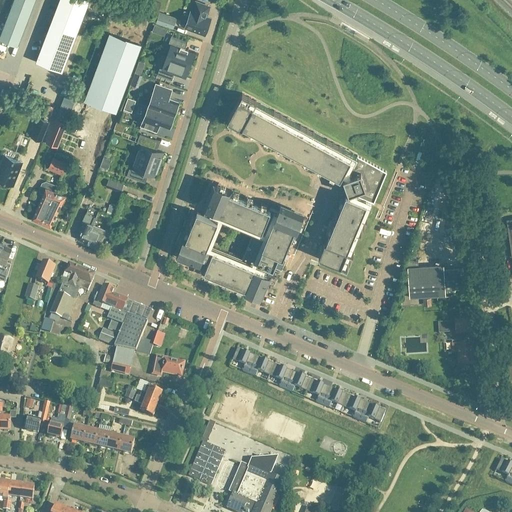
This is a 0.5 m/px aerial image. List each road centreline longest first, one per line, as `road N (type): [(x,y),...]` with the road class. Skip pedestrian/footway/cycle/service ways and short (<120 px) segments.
road 1 (tertiary): [(511,435),(266,331)]
road 2 (residential): [(208,45),(136,277)]
road 3 (primary): [(331,0),(511,117)]
road 4 (residential): [(266,331),(328,204),(330,195),(312,178)]
road 5 (primary): [(511,90),(375,0)]
road 6 (tertiary): [(136,277),(0,219)]
road 7 (tertiary): [(266,331),(136,277)]
road 8 (residential): [(141,499),(85,477),(13,463)]
road 9 (residential): [(141,499),(196,380)]
